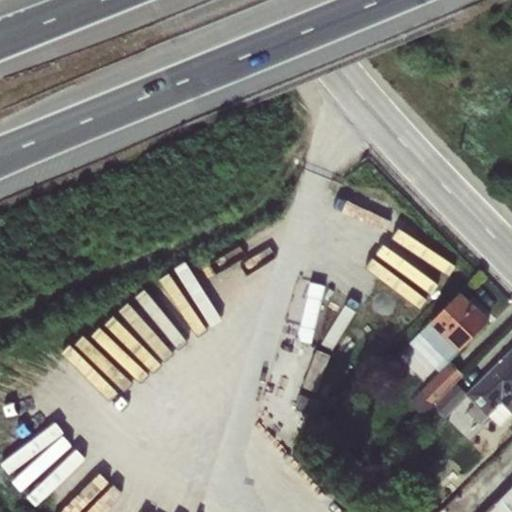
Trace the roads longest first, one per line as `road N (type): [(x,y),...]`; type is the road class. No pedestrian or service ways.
road 1 (unknown): [(360,95),(322,180),(231,486),(242,511)]
road 2 (motorway): [(0,153),(380,0)]
road 3 (secondary): [(511,251),(332,66),(280,0)]
